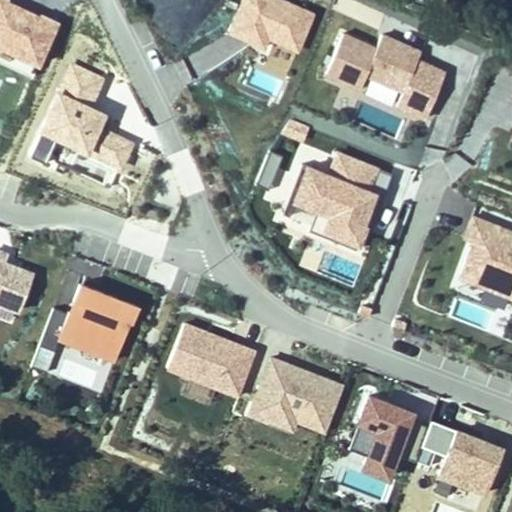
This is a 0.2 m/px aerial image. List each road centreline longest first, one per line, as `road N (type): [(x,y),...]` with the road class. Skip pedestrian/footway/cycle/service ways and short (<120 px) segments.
road 1 (residential): [(511,409),(294,323),(262,304),(213,248)]
road 2 (residential): [(213,248),(176,136),(114,0)]
road 3 (unknown): [(459,39),(439,164),(487,112),(506,57)]
road 4 (residential): [(0,193),(200,250)]
